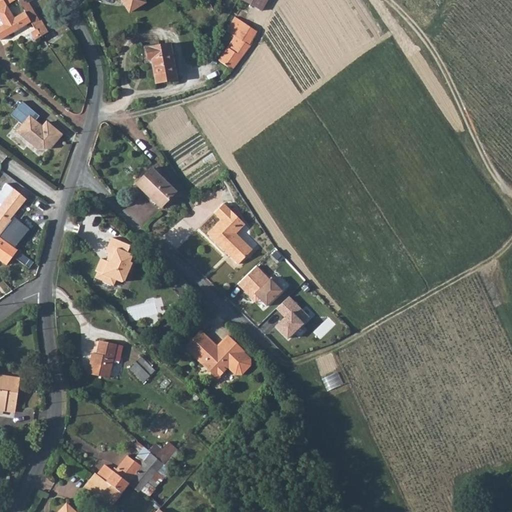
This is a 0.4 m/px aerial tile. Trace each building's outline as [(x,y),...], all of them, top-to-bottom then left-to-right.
[(4,27),(23,13),(17,1),(16,0),(0,0),(4,6),(0,9),(0,22),(1,24),(4,27)] [(23,13),(29,24),(32,28),(35,26),(34,24),(39,21),(26,2),(30,0),(16,0),(17,1),(23,13)] [(123,0),(130,10),(147,0),(123,0)] [(266,0),(242,0),(261,10),(266,0)] [(0,40),(29,24),(23,13),(4,27),(0,29),(0,40)] [(250,46),(247,44),(256,31),(235,17),(227,32),(233,35),(218,61),(233,71),(250,46)] [(171,36),(147,41),(150,54),(153,53),(157,75),(176,64),(171,36)] [(178,72),(176,64),(157,75),(157,76),(178,72)] [(39,116),(21,101),(10,115),(22,124),(16,131),(36,148),(49,147),(61,134),(46,122),(42,127),(34,121),(39,116)] [(151,198),(159,206),(174,193),(150,169),(134,184),(149,199),(151,198)] [(0,232),(9,221),(8,220),(29,195),(18,185),(0,209),(0,232)] [(237,224),(220,207),(211,216),(217,223),(203,237),(220,255),(222,253),(227,258),(225,260),(233,268),(248,254),(232,237),(228,233),(237,224)] [(241,228),(237,224),(228,233),(232,237),(241,228)] [(240,233),(255,248),(259,243),(244,229),(240,233)] [(0,260),(4,264),(6,262),(11,255),(25,265),(29,258),(0,240),(0,260)] [(113,243),(106,257),(110,259),(115,261),(113,266),(109,267),(107,266),(101,263),(96,276),(98,277),(95,283),(114,291),(117,285),(122,287),(125,286),(129,277),(131,278),(134,272),(133,268),(136,262),(128,258),(131,251),(113,243)] [(256,263),(235,284),(252,301),(257,297),(265,305),(281,289),(256,263)] [(287,295),(273,310),(280,317),(272,325),(285,338),(307,316),(287,295)] [(223,368),(229,373),(235,372),(245,360),(245,355),(239,350),(240,348),(225,334),(215,345),(197,329),(182,345),(215,376),(223,368)] [(90,351),(88,374),(108,376),(110,360),(118,361),(120,342),(97,340),(96,352),(90,351)] [(156,372),(142,359),(129,373),(143,385),(156,372)] [(0,406),(2,407),(3,402),(13,404),(16,374),(0,371),(0,406)] [(339,372),(324,379),(329,390),(345,383),(339,372)] [(163,464),(166,465),(159,473),(159,474),(148,484),(156,490),(155,491),(156,491),(174,471),(170,469),(184,453),(179,448),(163,464)] [(159,473),(166,465),(163,464),(149,452),(142,461),(157,472),(159,473)] [(130,484),(137,490),(140,489),(147,483),(157,472),(142,461),(140,465),(126,456),(116,469),(107,464),(98,474),(122,492),(130,484)] [(112,505),(122,492),(98,474),(95,472),(85,486),(112,505)] [(156,491),(155,491),(156,490),(148,484),(147,483),(140,489),(151,498),(156,491)] [(159,493),(156,491),(151,498),(153,500),(159,493)] [(78,511),(65,501),(55,511),(78,511)]
